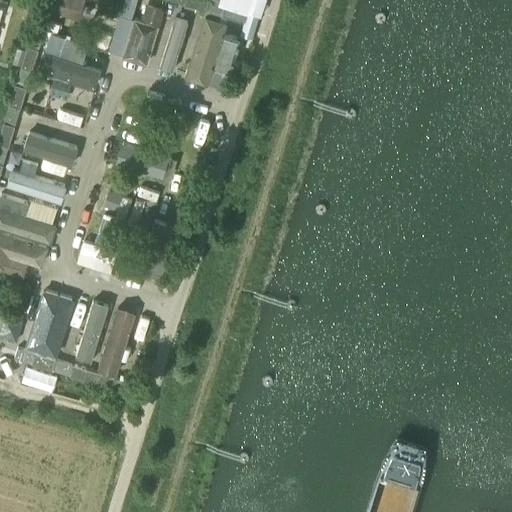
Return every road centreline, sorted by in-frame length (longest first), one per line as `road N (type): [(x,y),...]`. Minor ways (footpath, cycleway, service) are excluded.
road 1 (residential): [(113,511),(271,0)]
road 2 (unknown): [(176,308),(82,274),(63,254),(111,91),(155,77),(241,97)]
